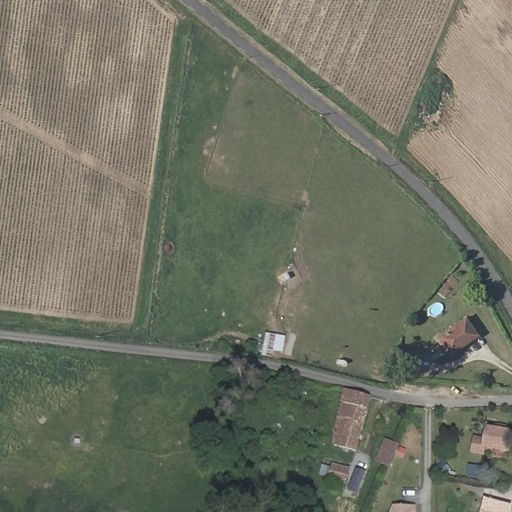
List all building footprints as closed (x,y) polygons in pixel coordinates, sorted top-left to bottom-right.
[(438,339),(450,357),(477,338),(465,321),(438,339)] [(272,358),(276,336),(269,334),(264,357),(272,358)] [(371,398),(346,392),(333,445),(356,452),(371,398)] [(495,432),(487,431),(485,443),(475,441),(472,455),(483,457),(484,450),(509,455),(511,439),(511,435),(504,434),(495,432)] [(377,463),(390,469),(400,447),(385,441),(377,463)] [(328,477),(330,467),(321,465),(319,475),(328,477)] [(348,475),(349,471),(334,466),(333,470),(348,475)] [(348,475),(333,470),(330,478),(345,483),(348,475)] [(387,485),(385,496),(392,497),(394,486),(387,485)] [(485,500),(482,511),(510,511),(511,507),(485,500)]
